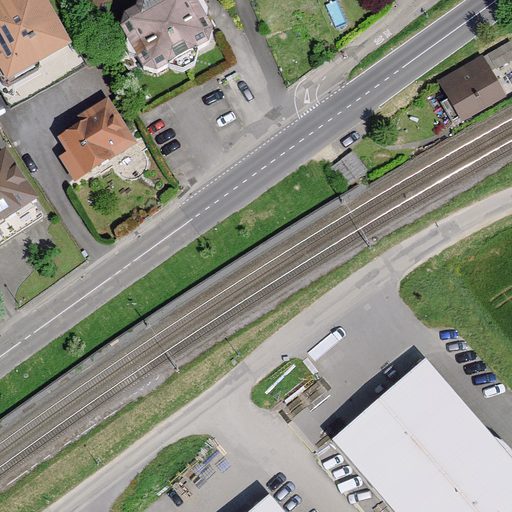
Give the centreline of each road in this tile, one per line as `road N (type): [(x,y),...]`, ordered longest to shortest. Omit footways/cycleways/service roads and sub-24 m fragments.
road 1 (unclassified): [(511,205),(411,255),(63,511)]
road 2 (primary): [(0,360),(337,117)]
road 3 (primary): [(337,117),(503,0)]
road 4 (residential): [(337,117),(324,85),(422,1)]
